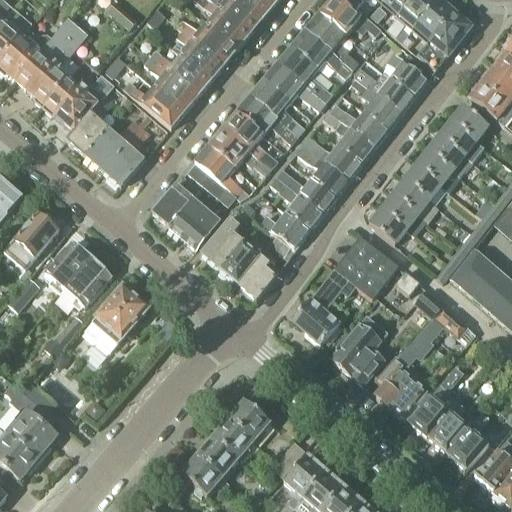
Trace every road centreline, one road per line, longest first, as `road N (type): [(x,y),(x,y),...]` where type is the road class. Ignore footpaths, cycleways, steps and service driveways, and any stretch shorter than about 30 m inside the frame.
road 1 (residential): [(248,342),(489,33),(494,0)]
road 2 (residential): [(306,0),(116,229)]
road 3 (residential): [(248,342),(444,511)]
road 4 (residential): [(74,511),(233,328)]
road 5 (residential): [(116,229),(233,328)]
road 6 (residential): [(0,129),(116,229)]
